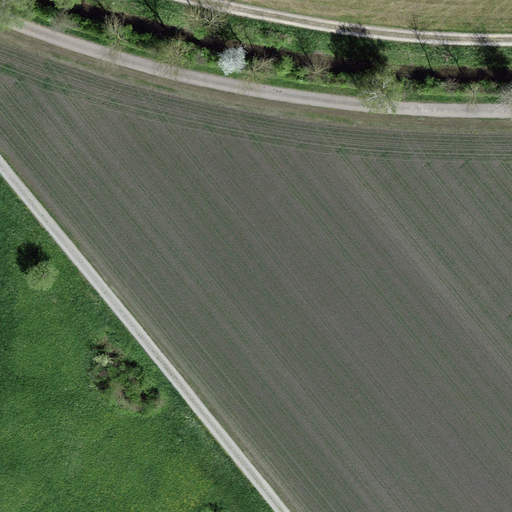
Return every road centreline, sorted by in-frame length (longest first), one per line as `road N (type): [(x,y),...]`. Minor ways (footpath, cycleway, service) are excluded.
road 1 (track): [(0,5),(186,75),(404,105),(511,105)]
road 2 (track): [(286,511),(0,151)]
road 3 (track): [(511,28),(436,28),(257,0)]
